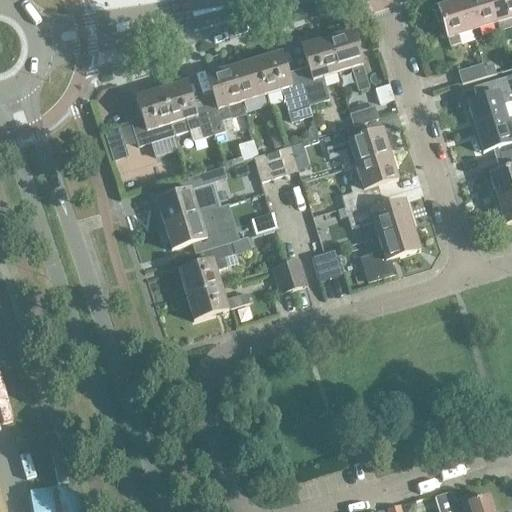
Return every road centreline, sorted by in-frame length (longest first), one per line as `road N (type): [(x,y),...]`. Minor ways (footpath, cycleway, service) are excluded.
road 1 (secondary): [(163,511),(23,84)]
road 2 (secondary): [(0,105),(137,511)]
road 3 (residential): [(203,386),(211,359),(467,277)]
road 4 (residential): [(467,277),(385,0)]
road 5 (tertiary): [(40,39),(269,0)]
road 6 (residential): [(327,511),(511,460)]
road 7 (residential): [(203,386),(242,511)]
